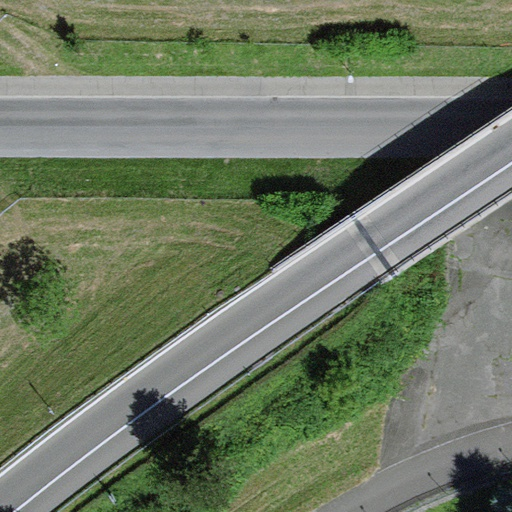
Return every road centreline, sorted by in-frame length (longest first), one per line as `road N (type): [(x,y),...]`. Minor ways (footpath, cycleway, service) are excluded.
road 1 (trunk): [(71,445),(511,138)]
road 2 (unclassified): [(0,129),(511,130)]
